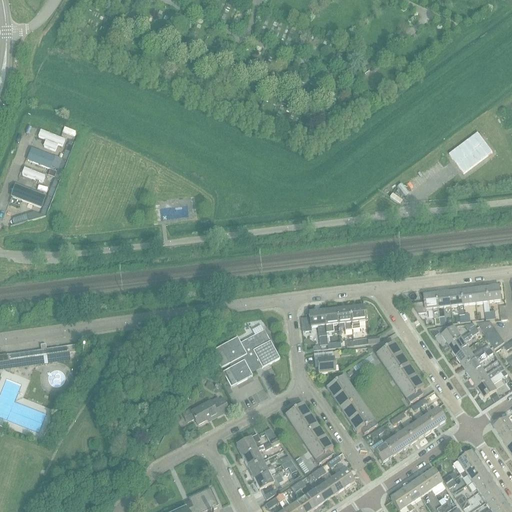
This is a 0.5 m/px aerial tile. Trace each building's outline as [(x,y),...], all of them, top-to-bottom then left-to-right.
[(37,130),(34,137),(43,140),(41,147),(54,152),(56,145),(60,147),(62,140),(37,130)] [(492,153),(477,134),(449,155),(463,175),(492,153)] [(65,151),(71,153),(75,143),(69,141),(65,151)] [(26,149),(24,155),(50,164),(52,159),(26,149)] [(58,170),(63,172),(67,162),(62,159),(58,170)] [(22,168),(19,175),(41,183),(44,176),(22,168)] [(51,188),(56,191),(60,180),(55,178),(51,188)] [(398,184),(403,192),(410,187),(405,179),(398,184)] [(14,186),(10,197),(40,208),(44,197),(14,186)] [(392,190),(389,195),(400,202),(403,197),(392,190)] [(40,215),(46,217),(53,199),(47,197),(40,215)] [(499,287),(487,289),(489,304),(501,302),(499,287)] [(487,289),(474,291),(476,305),(489,304),(487,289)] [(461,292),(463,307),(476,305),(474,291),(461,292)] [(461,292),(449,294),(451,308),(458,307),(458,317),(459,317),(460,324),(465,323),(464,316),(463,307),(461,292)] [(449,294),(437,295),(438,310),(439,319),(440,319),(440,320),(444,319),(443,309),(451,308),(449,294)] [(418,304),(411,305),(419,317),(426,316),(426,311),(432,311),(433,320),(434,320),(440,320),(440,319),(439,319),(438,310),(437,295),(424,297),(424,303),(418,304)] [(363,307),(349,309),(351,327),(351,330),(359,330),(358,323),(365,322),(363,307)] [(506,307),(499,308),(501,322),(508,321),(506,307)] [(349,309),(336,310),(338,325),(343,325),(344,331),(351,330),(351,327),(349,309)] [(336,310),(323,312),(325,334),(333,333),(332,326),(338,325),(336,310)] [(309,319),(300,320),(302,333),(311,332),(310,329),(317,328),(318,335),(320,347),(327,346),(327,345),(325,334),(323,312),(308,314),(309,319)] [(477,325),(484,335),(494,328),(491,323),(477,325)] [(465,326),(470,334),(476,329),(473,325),(465,326)] [(437,330),(442,337),(449,347),(462,339),(454,327),(437,330)] [(494,328),(484,335),(488,340),(498,333),(494,328)] [(462,339),(449,347),(456,358),(469,349),(465,344),(471,339),(479,334),(476,329),(470,334),(462,339)] [(279,359),(270,342),(264,330),(239,343),(237,338),(211,352),(220,369),(229,365),(231,368),(222,373),(230,388),(252,376),(250,372),(251,367),(254,367),(257,366),(260,364),(262,368),(279,359)] [(498,333),(488,340),(491,345),(501,338),(498,333)] [(367,339),(353,341),(354,347),(368,346),(379,345),(379,338),(367,338),(367,339)] [(501,338),(491,345),(495,350),(504,343),(501,338)] [(393,344),(378,354),(408,399),(405,401),(409,406),(422,397),(419,392),(423,389),(393,344)] [(0,362),(79,352),(78,345),(0,355),(0,362)] [(469,349),(456,358),(463,368),(491,350),(488,346),(480,352),(480,351),(473,356),(469,349)] [(491,350),(463,368),(470,379),(483,370),(479,365),(488,359),(488,358),(494,354),(491,350)] [(318,375),(334,373),(331,353),(312,355),(314,367),(317,367),(318,375)] [(485,367),(489,372),(495,369),(491,363),(485,367)] [(483,370),(470,379),(478,389),(501,373),(505,371),(502,366),(496,370),(487,376),(483,370)] [(501,373),(478,389),(485,400),(497,392),(493,386),(505,378),(501,373)] [(340,379),(325,389),(356,435),(360,432),(363,436),(376,428),(373,422),(370,424),(340,379)] [(217,417),(229,411),(222,399),(211,404),(210,402),(191,411),(190,409),(182,413),(187,423),(194,419),(198,425),(216,415),(217,417)] [(426,403),(423,400),(417,404),(420,408),(426,403)] [(417,404),(411,408),(414,412),(420,408),(417,404)] [(301,405),(286,415),(317,460),(314,461),(318,467),(331,458),(328,453),(332,450),(301,405)] [(436,409),(426,417),(434,429),(445,422),(436,409)] [(405,418),(402,414),(396,418),(399,422),(405,418)] [(426,417),(415,424),(423,436),(434,429),(426,417)] [(493,429),(501,439),(511,431),(511,427),(507,420),(493,429)] [(415,424),(405,431),(413,443),(423,436),(415,424)] [(381,428),(375,432),(378,436),(384,432),(381,428)] [(264,433),(270,444),(277,440),(270,430),(264,433)] [(405,431),(394,438),(402,450),(413,443),(405,431)] [(511,431),(501,439),(508,450),(511,446),(511,431)] [(378,436),(375,432),(369,436),(372,440),(378,436)] [(257,436),(236,446),(242,458),(263,447),(256,450),(254,445),(260,442),(257,436)] [(394,438),(384,445),(392,457),(402,450),(394,438)] [(277,440),(270,444),(263,447),(242,458),(247,469),(262,462),(258,453),(264,450),(265,452),(272,448),(272,449),(280,445),(277,440)] [(392,457),(384,445),(373,452),(381,464),(392,457)] [(303,471),(309,466),(300,453),(294,457),(303,471)] [(456,462),(464,473),(477,464),(470,453),(456,462)] [(286,457),(280,461),(282,466),(290,462),(286,457)] [(329,469),(340,462),(337,458),(326,465),(329,469)] [(262,462),(247,469),(253,480),(274,470),(273,467),(266,470),(262,462)] [(477,464),(464,473),(471,483),(484,474),(477,464)] [(340,474),(335,477),(343,490),(354,483),(344,467),(338,471),(340,474)] [(322,468),(316,471),(320,477),(326,474),(322,468)] [(274,470),(253,480),(259,492),(261,491),(263,495),(274,490),(271,485),(274,484),(269,476),(275,472),(274,470)] [(320,477),(316,471),(311,475),(315,481),(320,477)] [(432,471),(421,478),(430,491),(441,484),(432,471)] [(484,474),(471,483),(478,494),(491,485),(484,474)] [(449,476),(442,480),(445,485),(452,481),(449,476)] [(329,478),(323,482),(333,496),(343,490),(335,477),(330,480),(329,478)] [(421,478),(411,485),(420,498),(430,491),(421,478)] [(452,481),(445,485),(448,490),(455,485),(452,481)] [(301,482),(296,485),(300,491),(305,487),(301,482)] [(319,487),(314,491),(323,503),(333,496),(323,482),(318,485),(319,487)] [(299,501),(294,504),(299,511),(310,511),(313,510),(303,496),(300,491),(296,485),(291,489),(295,494),(295,495),(299,501)] [(411,485),(400,492),(409,505),(420,498),(411,485)] [(491,485),(478,494),(485,504),(498,495),(491,485)] [(205,511),(218,506),(210,489),(188,499),(192,507),(186,510),(185,507),(174,511),(205,511)] [(274,490),(263,495),(266,502),(278,494),(276,489),(274,490)] [(308,492),(303,496),(313,510),(323,503),(314,491),(309,494),(308,492)] [(410,511),(413,511),(409,505),(400,492),(390,499),(398,511),(399,511),(405,508),(408,511),(410,511)] [(281,495),(276,499),(279,503),(279,504),(284,511),(299,511),(294,504),(289,507),(285,501),(281,495)] [(496,511),(505,506),(498,495),(485,504),(488,510),(485,511),(496,511)] [(463,497),(456,501),(460,506),(467,501),(463,497)] [(279,503),(276,499),(265,506),(268,510),(279,503)] [(470,506),(467,501),(460,506),(463,511),(470,506)]
